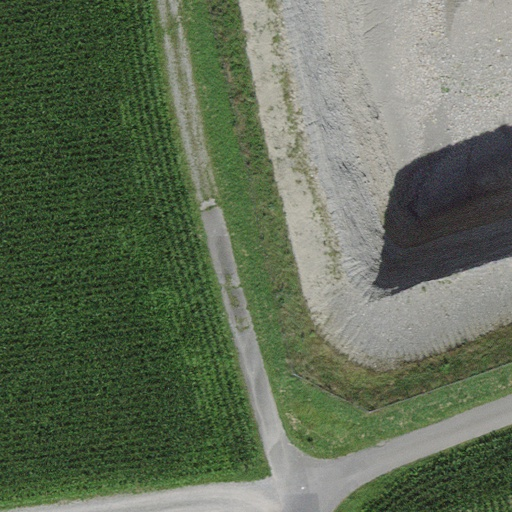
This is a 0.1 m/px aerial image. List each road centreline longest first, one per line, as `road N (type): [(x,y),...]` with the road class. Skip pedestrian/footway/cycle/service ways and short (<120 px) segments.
road 1 (unclassified): [(292,492),(201,174),(170,0)]
road 2 (unclassified): [(292,492),(511,414)]
road 3 (track): [(139,511),(292,492)]
